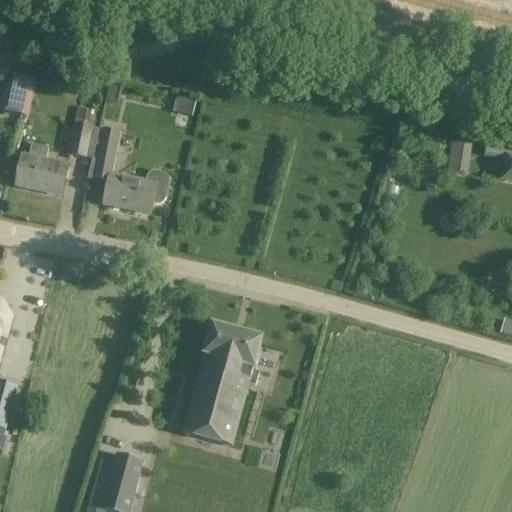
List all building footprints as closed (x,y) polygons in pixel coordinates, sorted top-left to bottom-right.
[(7,76),(0,110),(0,113),(26,119),(27,117),(30,103),(34,82),(7,76)] [(120,90),(107,88),(104,103),(117,106),(120,90)] [(177,98),(173,114),(191,118),(195,102),(177,98)] [(79,109),(76,124),(94,128),(97,113),(79,109)] [(87,159),(92,160),(99,129),(94,128),(76,124),(69,156),(86,159),(87,159)] [(99,129),(92,160),(98,161),(115,165),(121,134),(99,129)] [(449,155),(468,157),(470,145),(450,142),(449,155)] [(48,149),(31,146),(29,159),(22,157),(16,187),(61,197),(62,197),(63,196),(62,196),(68,167),(46,162),(48,149)] [(511,156),(505,155),(501,180),(511,182),(511,156)] [(104,205),(104,206),(105,206),(150,216),(152,205),(156,206),(160,206),(163,204),(165,201),(167,189),(168,185),(168,181),(165,177),(163,175),(156,173),(151,174),(148,176),(146,180),(145,183),(112,176),(111,176),(109,185),(104,205)] [(0,354),(10,319),(0,316),(0,354)] [(37,372),(47,325),(36,323),(26,370),(37,372)] [(263,340),(212,326),(203,357),(205,357),(183,435),(232,448),(253,371),(255,371),(263,340)] [(0,451),(2,452),(7,435),(3,434),(16,389),(16,388),(0,383),(0,451)] [(117,456),(101,511),(129,511),(143,463),(117,456)]
